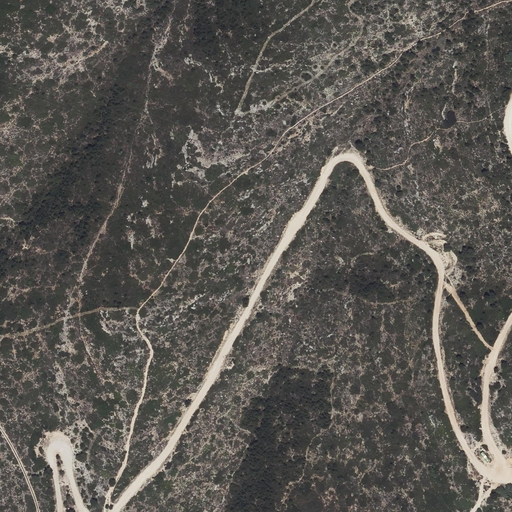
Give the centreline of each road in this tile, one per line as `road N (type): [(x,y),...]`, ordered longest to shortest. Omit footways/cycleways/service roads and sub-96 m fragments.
road 1 (track): [(113,511),(168,447),(271,260),(340,158),(362,166),(381,206),(439,260),(443,381),(452,419),(483,471),(509,473),(487,427),(486,384),(511,320)]
road 2 (track): [(61,511),(51,452),(57,442),(68,449),(84,511)]
